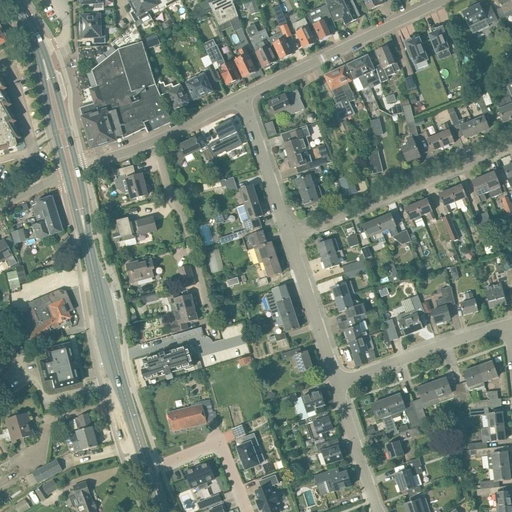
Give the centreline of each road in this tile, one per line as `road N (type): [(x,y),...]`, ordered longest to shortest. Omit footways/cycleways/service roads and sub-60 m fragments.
road 1 (primary): [(147,466),(85,230)]
road 2 (residential): [(287,236),(511,143)]
road 3 (residential): [(242,96),(443,0)]
road 4 (residential): [(212,322),(154,142)]
road 5 (residential): [(336,383),(508,324)]
road 6 (residential): [(287,236),(336,383)]
road 7 (residential): [(242,96),(287,236)]
road 8 (residential): [(158,462),(218,441),(248,511)]
road 9 (residential): [(336,383),(380,511)]
road 10 (primary): [(40,51),(66,174)]
road 11 (primary): [(77,168),(40,51)]
